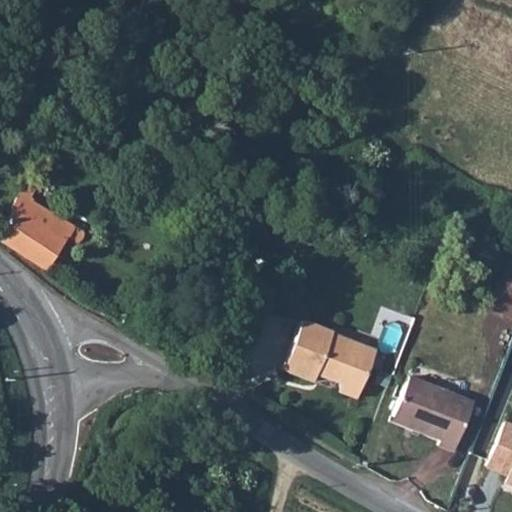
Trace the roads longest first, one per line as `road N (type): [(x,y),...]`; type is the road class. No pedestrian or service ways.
road 1 (residential): [(163,375),(397,511)]
road 2 (residential): [(163,375),(120,341),(62,325),(34,329)]
road 3 (secondary): [(52,387),(55,418),(39,511)]
